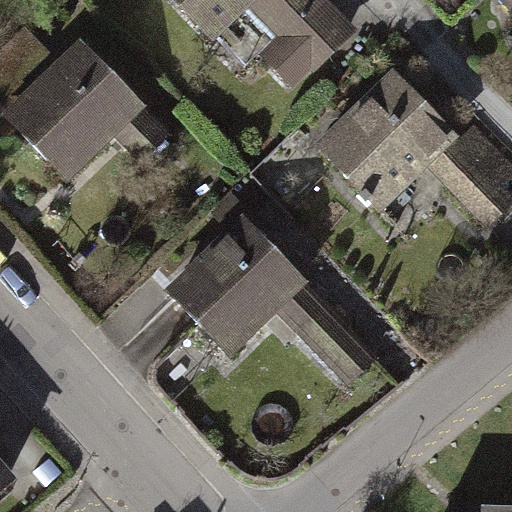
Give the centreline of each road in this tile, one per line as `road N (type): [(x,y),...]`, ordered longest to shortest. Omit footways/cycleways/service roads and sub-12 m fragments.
road 1 (residential): [(0,303),(189,511)]
road 2 (residential): [(298,511),(511,340)]
